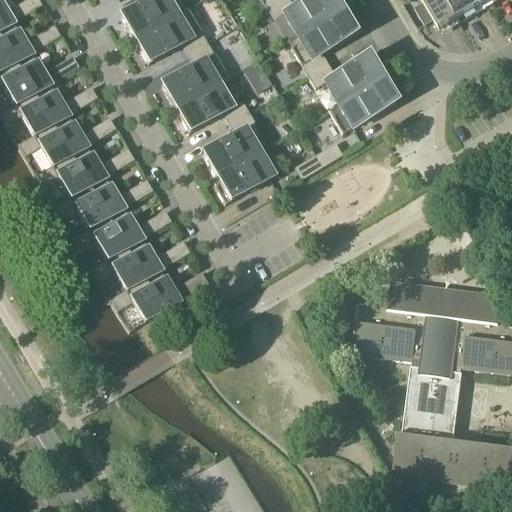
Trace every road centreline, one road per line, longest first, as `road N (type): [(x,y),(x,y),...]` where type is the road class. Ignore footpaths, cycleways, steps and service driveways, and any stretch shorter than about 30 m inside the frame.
road 1 (residential): [(69,0),(232,266),(295,228)]
road 2 (primary): [(89,511),(0,364)]
road 3 (residential): [(465,80),(412,63),(374,0)]
